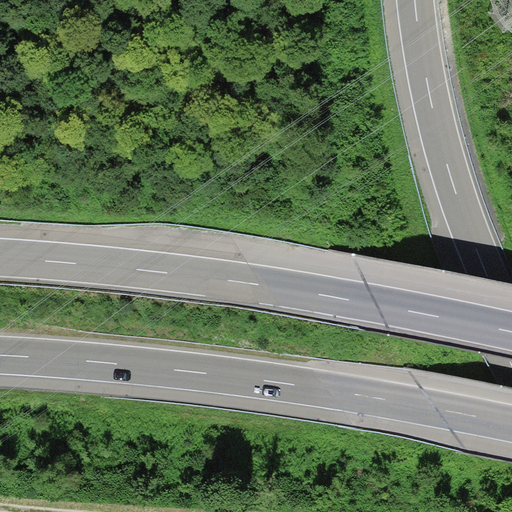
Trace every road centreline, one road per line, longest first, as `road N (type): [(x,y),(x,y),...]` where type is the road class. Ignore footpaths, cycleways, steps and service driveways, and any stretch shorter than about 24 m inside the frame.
road 1 (motorway): [(511,329),(252,282),(0,256)]
road 2 (motorway): [(0,355),(264,380),(511,423)]
road 3 (motorway): [(414,0),(455,193),(511,324)]
